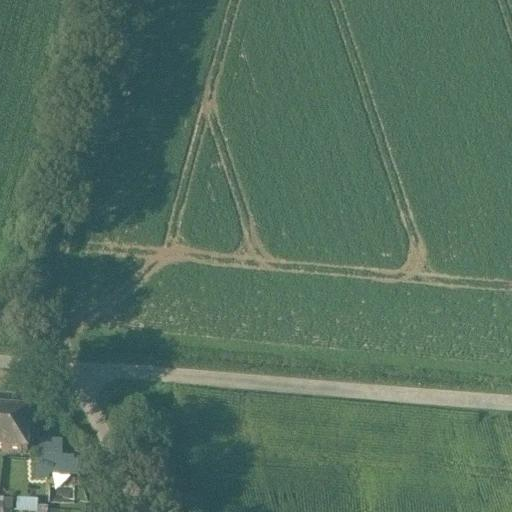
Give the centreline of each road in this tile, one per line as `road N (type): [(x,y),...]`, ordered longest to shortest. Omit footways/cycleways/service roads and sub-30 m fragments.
road 1 (track): [(511,400),(57,365)]
road 2 (unclassified): [(57,365),(138,511)]
